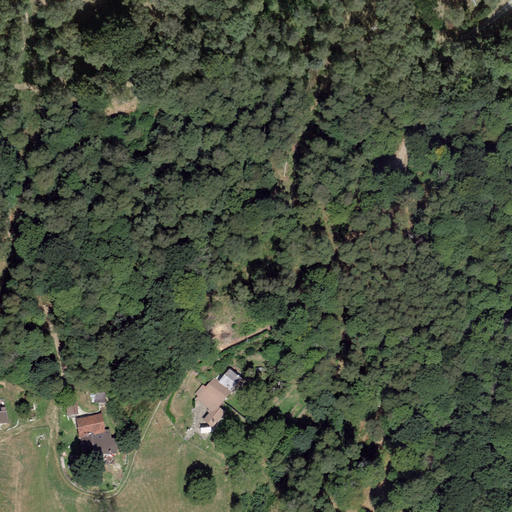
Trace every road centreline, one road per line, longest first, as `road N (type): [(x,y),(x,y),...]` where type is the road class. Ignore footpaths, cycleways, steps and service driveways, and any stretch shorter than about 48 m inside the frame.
road 1 (track): [(511,7),(434,69),(379,213),(266,324),(198,358),(162,404),(114,492),(77,491),(55,468),(53,423)]
road 2 (track): [(53,423),(61,356),(9,223),(0,144)]
road 3 (track): [(0,123),(24,33),(23,0)]
